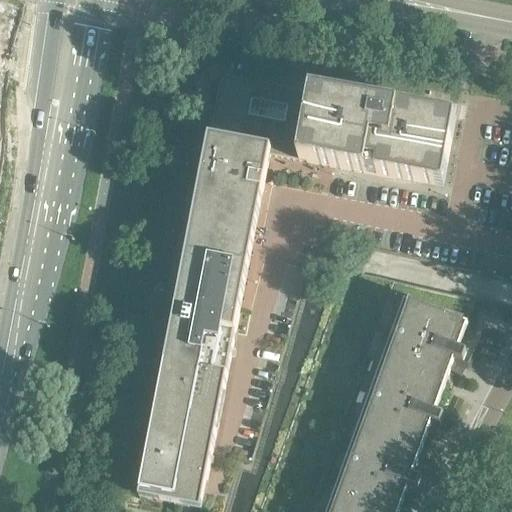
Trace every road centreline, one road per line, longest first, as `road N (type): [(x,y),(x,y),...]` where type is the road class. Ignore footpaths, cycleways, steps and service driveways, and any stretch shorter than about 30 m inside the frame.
road 1 (secondary): [(0,408),(79,0)]
road 2 (unclassified): [(441,511),(511,367)]
road 3 (tertiary): [(511,28),(367,0)]
